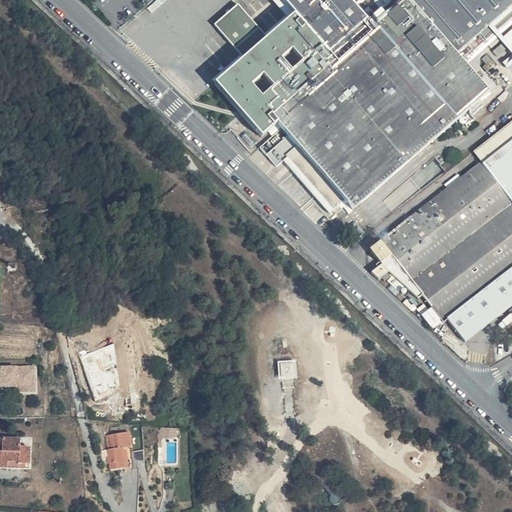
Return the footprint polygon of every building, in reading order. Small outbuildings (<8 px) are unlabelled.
[(272,0),(290,20),(266,39),(237,7),(215,26),(243,60),(214,89),(258,141),(267,132),(271,139),(257,148),(275,167),(286,160),(284,156),(292,151),(350,215),(496,86),(479,66),(482,59),(499,42),(511,57),(511,61),(505,68),(508,72),(511,67),(511,0),(408,0),(406,3),(370,30),(343,0),(272,0)] [(511,121),(473,152),(482,167),(368,254),(378,268),(371,274),(379,281),(384,276),(413,306),(418,303),(438,328),(444,324),(461,348),(511,308),(511,121)] [(294,377),(294,363),(280,363),(280,378),(294,377)] [(23,374),(0,372),(0,389),(2,389),(1,397),(13,398),(13,387),(22,387),(23,374)] [(22,387),(13,387),(13,398),(21,399),(22,387)] [(161,431),(151,431),(151,444),(155,444),(161,431)] [(4,439),(0,439),(0,469),(13,470),(13,448),(4,448),(4,439)] [(123,442),(98,445),(103,480),(127,477),(123,442)]
